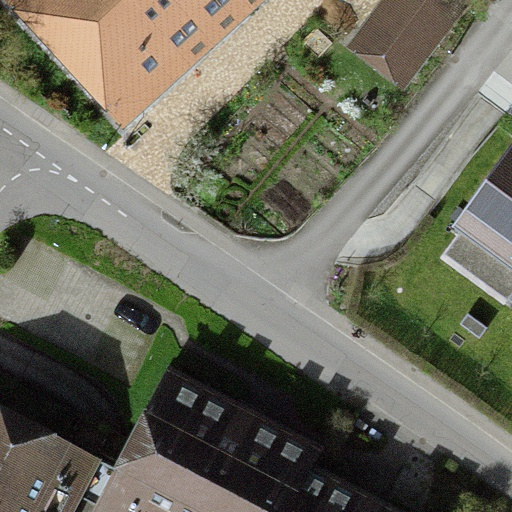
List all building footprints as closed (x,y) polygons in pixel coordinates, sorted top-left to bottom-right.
[(2,0),(0,2),(0,7),(125,144),(283,0),(2,0)] [(456,0),(393,0),(346,59),(402,103),(474,13),(456,0)] [(511,166),(462,236),(511,272),(511,166)] [(328,464),(183,389),(118,511),(302,511),(317,484),(328,464)] [(0,511),(101,511),(121,471),(0,414),(0,511)] [(371,511),(317,484),(302,511),(371,511)]
